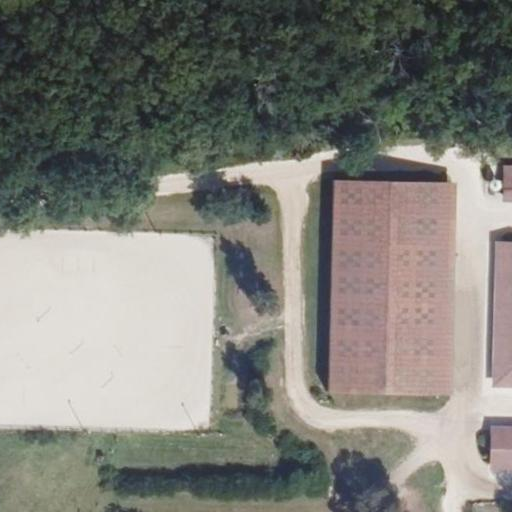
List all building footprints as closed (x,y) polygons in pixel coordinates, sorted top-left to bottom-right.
[(511,179),(499,179),(497,195),(511,195),(511,179)] [(434,183),(326,183),(326,393),(434,396),(434,183)] [(216,232),(0,227),(0,426),(212,431),(216,232)] [(498,337),(511,336),(511,243),(496,244),(498,337)] [(511,336),(498,337),(498,381),(511,381),(511,336)] [(511,434),(485,434),(484,464),(511,465),(511,434)]
